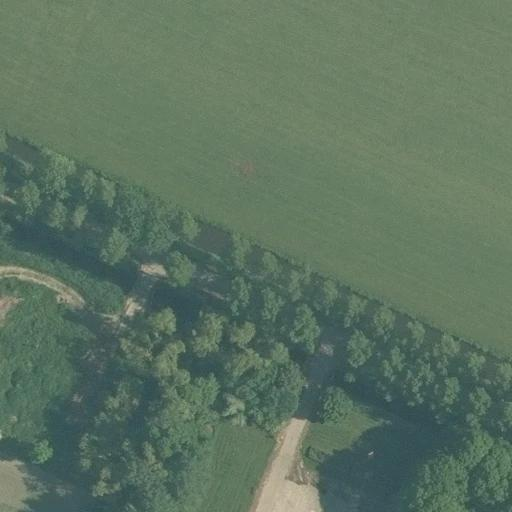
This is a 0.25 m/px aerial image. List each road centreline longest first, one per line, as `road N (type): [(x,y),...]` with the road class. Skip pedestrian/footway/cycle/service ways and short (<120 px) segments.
road 1 (unclassified): [(511,416),(0,179)]
road 2 (track): [(257,511),(328,333)]
